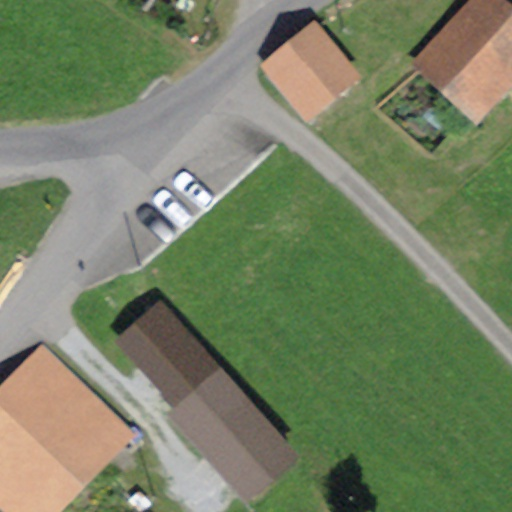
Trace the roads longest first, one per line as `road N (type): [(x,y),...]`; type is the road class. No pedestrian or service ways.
road 1 (unclassified): [(115,133),(102,196),(0,342)]
road 2 (residential): [(309,0),(192,96),(115,133)]
